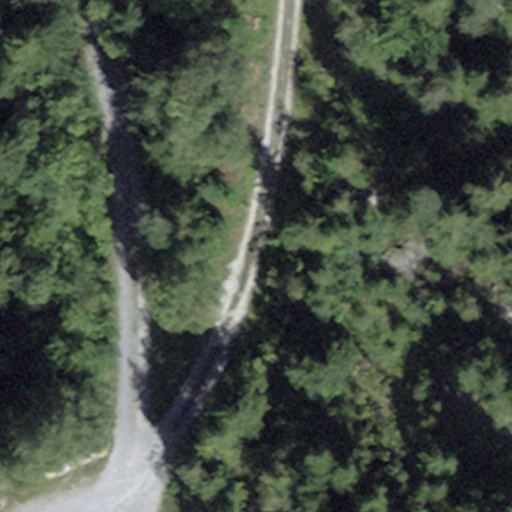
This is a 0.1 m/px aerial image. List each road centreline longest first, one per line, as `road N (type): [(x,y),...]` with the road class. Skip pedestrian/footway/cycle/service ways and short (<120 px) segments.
road 1 (track): [(115,511),(240,280),(281,0)]
road 2 (track): [(95,0),(127,141),(140,465)]
